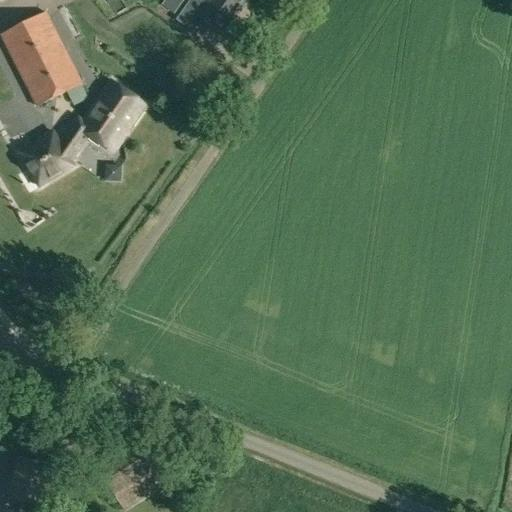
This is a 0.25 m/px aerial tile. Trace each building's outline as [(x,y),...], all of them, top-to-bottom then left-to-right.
[(234,20),(247,0),(210,0),(209,2),(234,20)] [(37,107),(82,84),(46,13),(1,36),(37,107)] [(94,129),(89,136),(110,151),(125,129),(127,131),(146,104),(113,81),(84,122),(94,129)] [(94,129),(84,122),(78,118),(60,144),(53,132),(19,153),(40,187),(74,166),(71,162),(89,136),(94,129)] [(169,483),(150,451),(104,478),(125,511),(169,483)] [(8,492),(12,493),(11,499),(23,501),(20,511),(36,511),(38,505),(42,506),(48,481),(52,482),(57,463),(37,458),(36,463),(20,459),(16,478),(11,477),(8,492)]
